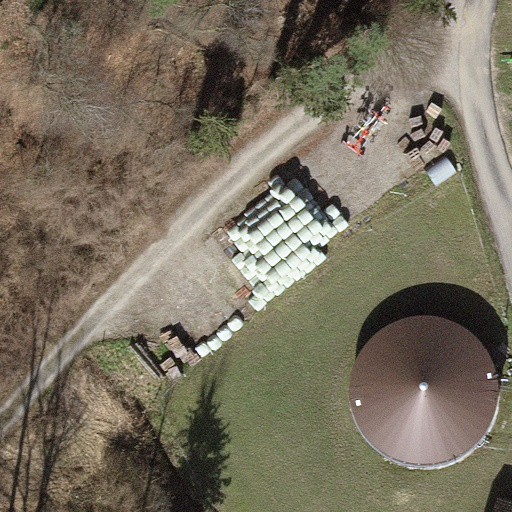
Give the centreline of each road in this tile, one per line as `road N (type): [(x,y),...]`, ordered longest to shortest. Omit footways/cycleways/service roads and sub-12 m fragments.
road 1 (track): [(466,56),(388,75),(122,261),(0,411)]
road 2 (track): [(511,238),(466,56),(476,0)]
